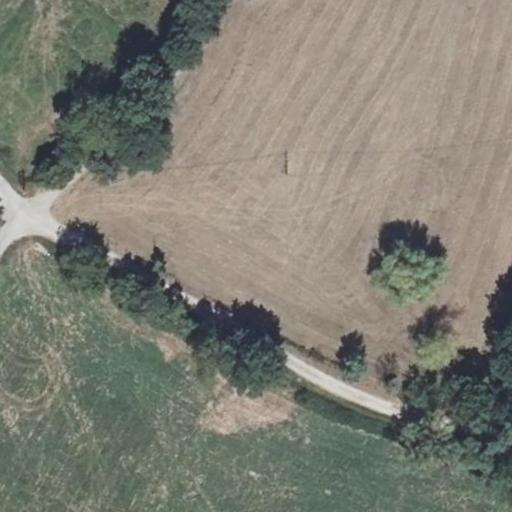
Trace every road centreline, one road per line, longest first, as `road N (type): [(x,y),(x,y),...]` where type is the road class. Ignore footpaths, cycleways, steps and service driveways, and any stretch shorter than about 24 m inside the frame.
road 1 (unclassified): [(19,214),(375,401),(511,430)]
road 2 (track): [(219,0),(194,38),(19,214)]
